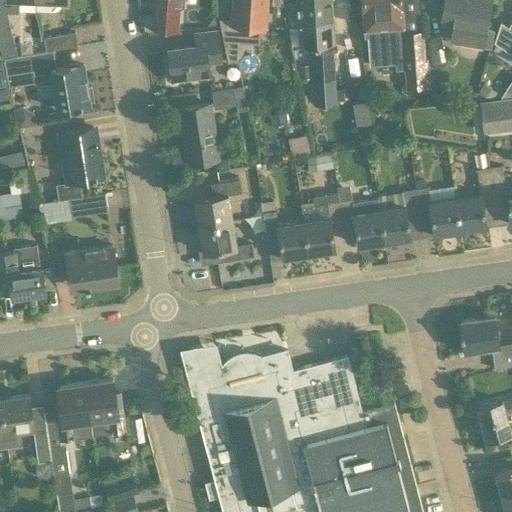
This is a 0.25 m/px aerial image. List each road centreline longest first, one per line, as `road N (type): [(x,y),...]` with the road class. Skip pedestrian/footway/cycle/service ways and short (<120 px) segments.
road 1 (residential): [(165,322),(114,0)]
road 2 (residential): [(165,322),(406,288)]
road 3 (residential): [(465,511),(406,288)]
road 4 (residential): [(188,511),(140,326)]
road 5 (residential): [(0,345),(140,326)]
